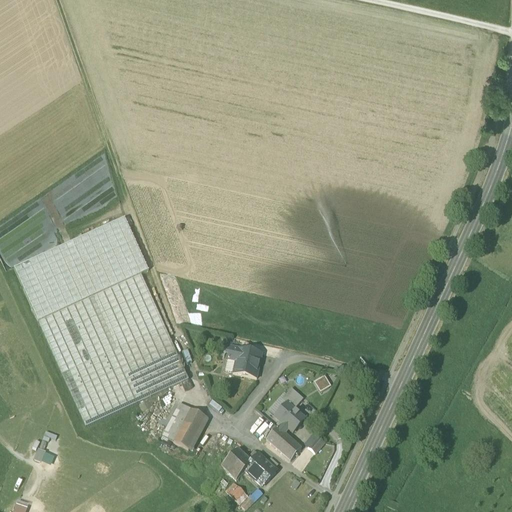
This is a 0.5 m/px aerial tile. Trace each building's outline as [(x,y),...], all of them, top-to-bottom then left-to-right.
[(14,269),(85,429),(188,382),(140,276),(148,273),(124,220),(74,242),(14,269)] [(232,376),(256,381),(256,380),(255,380),(261,357),(262,356),(230,349),(227,362),(227,363),(225,372),(226,374),(232,375),(232,376)] [(313,384),(319,395),(330,389),(324,378),(313,384)] [(286,405),(293,412),(303,401),(291,391),(285,397),(281,401),(286,406),(286,405)] [(268,413),(274,419),(286,406),(281,401),(285,397),(284,396),(268,413)] [(283,436),(288,431),(291,427),(296,431),(304,421),(293,412),(286,405),(286,406),(274,419),(283,426),(278,431),(283,436)] [(162,439),(173,445),(190,412),(180,406),(162,439)] [(190,412),(173,445),(188,452),(205,420),(190,412)] [(300,450),(283,436),(278,431),(276,429),(265,442),(289,463),(300,450)] [(306,450),(314,456),(324,445),(316,438),(306,450)] [(37,450),(33,460),(50,467),(54,457),(37,450)] [(250,465),(247,462),(237,452),(221,469),(236,483),(244,474),(261,489),(276,474),(257,457),(250,465)] [(247,462),(250,465),(257,457),(254,454),(247,462)] [(225,493),(240,508),(249,499),(233,484),(225,493)] [(258,490),(249,499),(254,504),(263,496),(258,490)] [(243,511),(246,511),(254,504),(249,499),(240,508),(243,511)]
